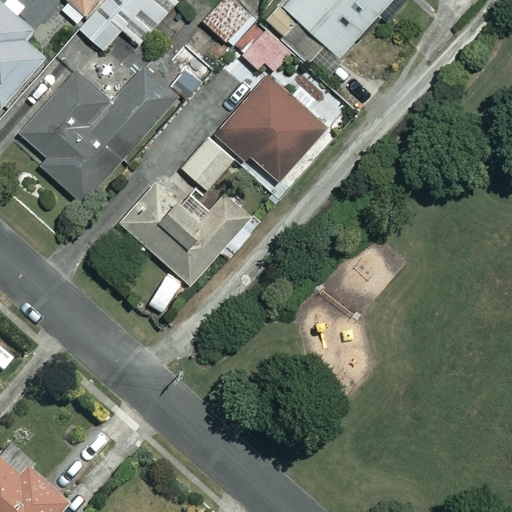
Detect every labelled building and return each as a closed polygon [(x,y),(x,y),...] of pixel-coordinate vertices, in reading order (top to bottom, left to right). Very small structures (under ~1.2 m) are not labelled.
[(63,0),(80,15),(92,0),(63,0)] [(175,0),(101,0),(78,27),(102,48),(120,27),(137,42),(175,0)] [(254,19),(232,0),(219,0),(203,20),(231,45),(254,19)] [(390,0),(284,0),(264,21),(306,61),(325,42),(337,55),(390,0)] [(31,29),(0,1),(0,102),(43,54),(24,37),(31,29)] [(288,53),(264,28),(241,51),(264,75),(288,53)] [(177,94),(143,65),(111,101),(75,69),(19,132),(46,156),(39,164),(81,201),(177,94)] [(327,124),(267,73),(214,134),(242,157),(246,152),(279,180),(327,124)] [(233,158),(209,135),(181,165),(205,188),(233,158)] [(199,219),(156,181),(121,221),(189,281),(219,247),(229,256),(258,222),(223,192),(199,219)] [(19,478),(0,461),(0,511),(55,511),(65,501),(27,469),(19,478)]
